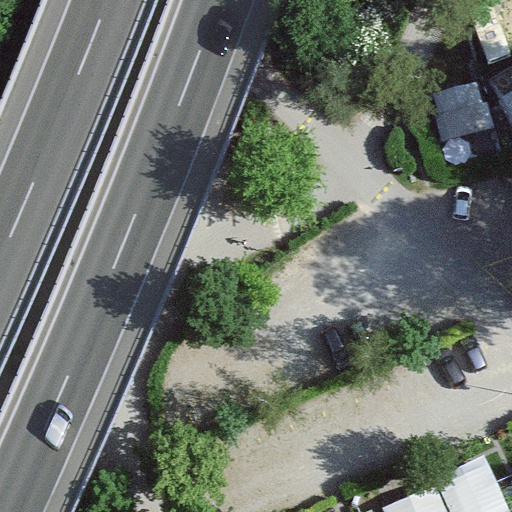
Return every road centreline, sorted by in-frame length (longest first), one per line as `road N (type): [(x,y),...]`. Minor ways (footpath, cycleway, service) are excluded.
road 1 (track): [(151,511),(130,417),(164,282),(281,221),(352,170),(425,0)]
road 2 (motorway): [(7,511),(102,299),(218,0)]
road 3 (motorway): [(107,0),(0,263)]
road 4 (track): [(0,378),(40,511)]
